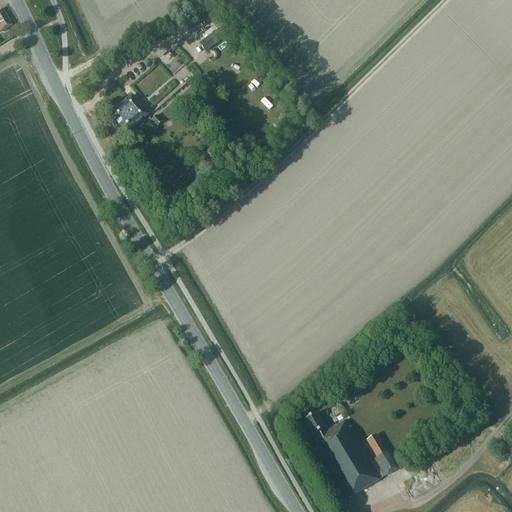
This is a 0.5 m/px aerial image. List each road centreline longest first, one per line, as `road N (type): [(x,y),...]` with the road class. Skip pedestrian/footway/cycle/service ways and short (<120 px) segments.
road 1 (primary): [(296,511),(134,235),(16,0)]
road 2 (track): [(388,511),(459,477),(511,419)]
